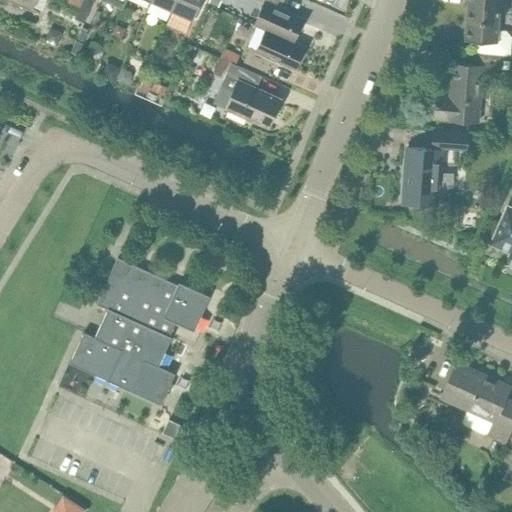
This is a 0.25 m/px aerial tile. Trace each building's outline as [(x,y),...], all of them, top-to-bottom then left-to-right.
[(11,0),(31,8),(35,0),(11,0)] [(89,11),(94,0),(82,0),(79,7),(89,11)] [(172,10),(176,0),(151,0),(151,1),(172,10)] [(193,19),(201,0),(176,0),(172,10),(193,19)] [(294,41),(304,19),(280,8),(283,0),(259,0),(267,3),(257,25),(266,29),(294,41)] [(508,11),(508,0),(468,0),(465,40),(477,41),(476,53),(499,55),(510,55),(511,36),(505,31),(500,30),(501,11),(508,11)] [(84,24),(89,11),(79,7),(74,19),(84,24)] [(266,29),(257,50),(251,47),(244,61),(266,70),(271,59),(294,69),(305,46),(294,41),(266,29)] [(237,63),(240,55),(224,48),(220,56),(237,63)] [(476,53),(464,52),(463,64),(452,63),(450,97),(436,96),(435,118),(455,119),(480,121),(482,78),(489,78),(490,67),(499,68),(499,55),(476,53)] [(268,127),(281,98),(256,87),(262,75),(232,62),(221,85),(234,91),(226,108),(268,127)] [(466,148),(467,134),(435,132),(434,149),(407,147),(403,202),(424,203),(437,204),(441,146),(466,148)] [(511,207),(508,206),(491,242),(511,251),(510,254),(511,255),(511,207)] [(118,257),(108,279),(110,280),(107,289),(104,287),(97,304),(108,309),(95,337),(84,332),(70,362),(161,404),(175,373),(158,365),(171,336),(169,335),(175,322),(194,331),(210,296),(179,282),(178,284),(118,257)] [(504,443),(509,431),(511,424),(511,401),(504,398),(510,386),(457,362),(449,380),(441,396),(468,408),(462,422),(463,425),(484,435),(488,434),(487,436),(504,443)] [(189,427),(195,418),(183,410),(177,419),(189,427)] [(162,432),(176,439),(182,425),(168,419),(162,432)] [(216,487),(224,470),(199,458),(191,474),(216,487)] [(107,472),(123,479),(128,468),(113,460),(107,472)] [(63,494),(51,511),(82,511),(85,509),(63,494)]
